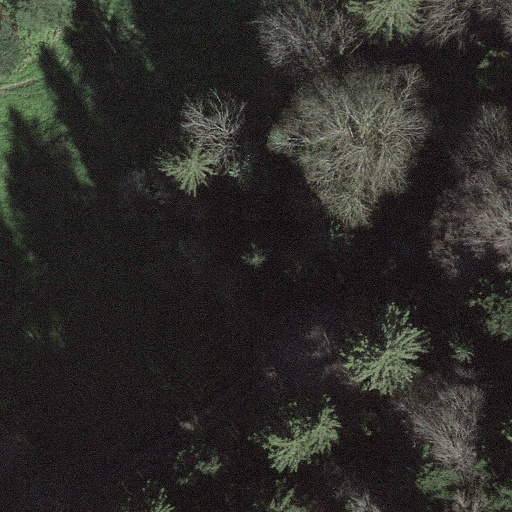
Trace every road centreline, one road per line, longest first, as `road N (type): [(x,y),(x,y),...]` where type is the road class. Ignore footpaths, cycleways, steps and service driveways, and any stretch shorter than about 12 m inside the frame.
road 1 (track): [(313,313),(193,431),(31,511)]
road 2 (track): [(431,0),(397,196),(375,239),(313,313)]
